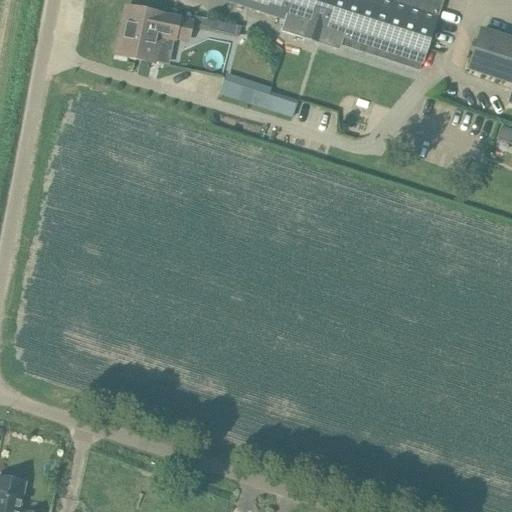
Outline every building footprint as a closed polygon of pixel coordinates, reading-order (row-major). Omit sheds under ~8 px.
[(231,0),(230,3),(284,20),(280,33),(304,40),(308,28),(421,64),(442,0),(231,0)] [(147,13),(128,9),(118,56),(138,60),(150,62),(157,35),(179,40),(188,39),(191,22),(147,13)] [(192,22),(191,27),(239,37),(241,27),(193,17),(192,22)] [(467,73),(511,87),(511,44),(479,34),(467,73)] [(299,102),(224,79),(219,97),(293,120),(299,102)] [(511,130),(500,127),(496,140),(511,145),(511,130)] [(0,511),(17,511),(23,484),(0,479),(0,511)]
